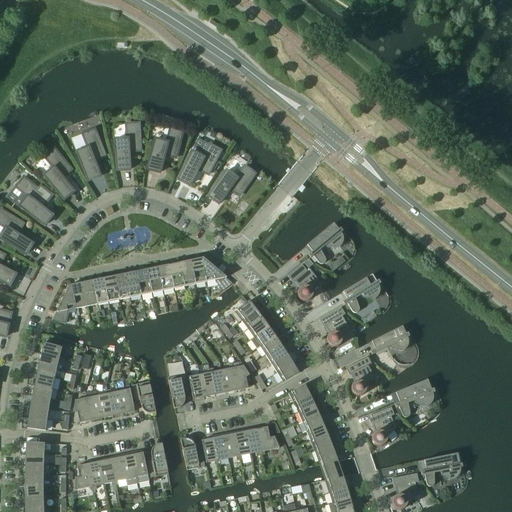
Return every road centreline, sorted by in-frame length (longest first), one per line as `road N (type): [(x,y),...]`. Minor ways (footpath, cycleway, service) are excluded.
road 1 (residential): [(9,357),(46,267),(79,218),(103,200),(160,197),(235,248)]
road 2 (residential): [(379,511),(326,367)]
road 3 (tertiary): [(511,287),(393,191)]
road 4 (residential): [(326,367),(299,320),(235,248)]
road 5 (tertiary): [(263,83),(140,0)]
road 6 (residential): [(0,433),(87,442),(144,432)]
road 7 (residential): [(235,248),(327,140)]
road 8 (residential): [(201,419),(246,410),(326,367)]
